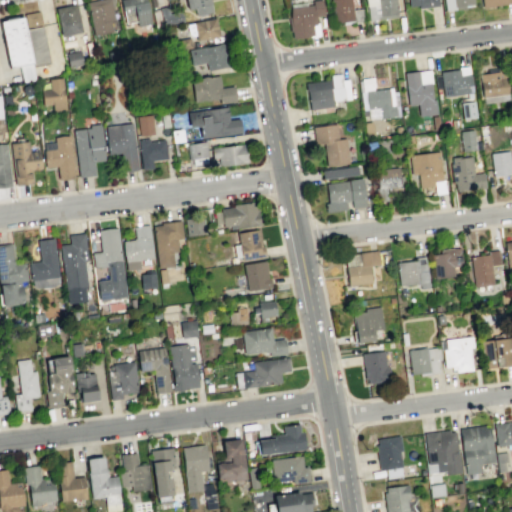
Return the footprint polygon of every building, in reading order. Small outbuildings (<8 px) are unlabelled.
[(94,0),(86,2),(93,35),(111,32),(109,21),(114,20),(108,0),(94,0)] [(119,0),(144,0),(149,23),(136,26),(135,21),(133,12),(122,14),(119,0)] [(184,0),(186,9),(193,8),(195,15),(210,12),(209,4),(210,4),(209,0),(184,0)] [(289,7),(293,38),(317,34),(315,16),(322,15),(320,0),(311,0),(311,4),(289,7)] [(330,0),(349,0),(352,20),(333,22),(330,0)] [(365,0),(395,0),(397,17),(368,21),(365,0)] [(407,0),(436,0),(437,6),(417,8),(417,5),(408,6),(407,0)] [(472,7),(471,0),(442,0),(444,9),(472,7)] [(480,0),(482,8),(511,2),(511,0),(480,0)] [(81,33),(75,6),(54,10),(60,38),(81,33)] [(158,7),(166,6),(167,13),(180,11),(182,22),(162,26),(158,7)] [(0,31),(0,21),(22,17),(31,64),(8,69),(0,31)] [(185,24),(187,33),(191,36),(195,35),(196,40),(218,36),(214,18),(192,22),(192,23),(185,24)] [(48,64),(41,28),(25,31),(32,67),(48,64)] [(175,40),(189,37),(191,47),(177,50),(175,40)] [(187,50),(190,65),(205,62),(207,70),(228,66),(222,42),(187,50)] [(81,64),(78,51),(65,54),(68,67),(81,64)] [(439,71),(457,69),(457,67),(467,65),(471,92),(442,96),(439,71)] [(478,74),(484,73),(483,67),(494,65),(495,69),(507,68),(510,93),(481,97),(478,74)] [(403,72),(417,70),(418,84),(429,83),(431,99),(434,99),(435,114),(418,116),(416,104),(407,104),(403,72)] [(304,83),(330,79),(329,74),(340,73),(341,79),(347,79),(350,99),(331,101),(332,106),(309,109),(304,83)] [(232,85),(234,101),(218,103),(218,98),(193,101),(190,79),(218,75),(219,87),(232,85)] [(47,79),(61,77),(65,110),(51,111),(51,104),(41,105),(40,89),(48,89),(47,79)] [(364,90),(372,89),(387,88),(389,106),(392,105),(394,116),(380,118),(379,107),(366,109),(364,90)] [(460,102),(462,119),(474,117),(473,101),(460,102)] [(186,112),(188,127),(198,126),(199,138),(240,132),(238,118),(228,119),(226,106),(186,112)] [(136,116),(150,114),(153,134),(139,136),(136,116)] [(311,126),(313,143),(322,142),(325,166),(348,163),(344,138),(337,139),(335,121),(325,122),(325,125),(311,126)] [(363,122),(370,121),(372,135),(364,136),(363,122)] [(103,126),(105,137),(105,139),(107,154),(118,153),(120,171),(137,169),(130,122),(103,126)] [(71,129),(88,127),(88,125),(98,123),(103,160),(92,161),(93,175),(78,177),(71,129)] [(170,130),(181,128),(183,141),(172,143),(170,130)] [(458,131),(472,129),(474,149),(460,151),(458,131)] [(42,150),(45,167),(53,166),(55,179),(73,178),(67,135),(53,137),(54,149),(42,150)] [(137,139),(141,169),(151,168),(150,160),(166,158),(163,139),(148,141),(148,138),(137,139)] [(8,143),(14,185),(32,183),(30,169),(40,168),(37,150),(28,151),(26,140),(8,143)] [(186,144),(188,159),(191,158),(192,165),(206,162),(205,156),(206,156),(204,140),(186,144)] [(210,148),(211,158),(216,157),(217,162),(211,163),(211,167),(247,162),(245,143),(210,148)] [(0,144),(5,144),(10,186),(0,187),(0,144)] [(489,153),(492,175),(509,173),(509,177),(511,176),(511,161),(509,161),(507,150),(489,153)] [(407,155),(438,151),(440,163),(439,163),(441,179),(442,179),(444,193),(434,194),(433,186),(418,188),(416,174),(410,174),(407,155)] [(450,157),(469,156),(472,173),(482,172),(484,188),(455,191),(455,188),(454,188),(453,182),(451,182),(449,163),(450,163),(450,157)] [(320,170),(321,179),(357,174),(355,166),(320,170)] [(397,166),(400,185),(376,189),(373,170),(397,166)] [(324,183),(360,178),(364,206),(351,207),(350,200),(344,201),(345,209),(324,212),(324,203),(327,202),(325,183),(324,183)] [(219,208),(222,226),(229,225),(229,229),(259,224),(255,201),(232,204),(232,206),(219,208)] [(183,218),(186,236),(204,233),(202,218),(192,220),(192,217),(183,218)] [(151,226),(160,225),(159,222),(179,220),(182,238),(175,238),(177,251),(171,252),(172,266),(157,268),(151,226)] [(121,240),(126,270),(139,268),(138,259),(152,257),(153,255),(149,225),(140,225),(130,227),(130,229),(133,228),(134,237),(132,238),(132,239),(121,240)] [(97,230),(106,228),(116,228),(125,297),(97,300),(95,281),(107,279),(105,266),(92,267),(91,253),(100,251),(97,230)] [(236,232),(240,259),(264,256),(262,246),(260,246),(258,229),(236,232)] [(67,235),(83,233),(86,260),(83,261),(86,288),(83,288),(85,301),(66,304),(58,245),(69,243),(67,235)] [(36,240),(38,260),(27,262),(29,280),(57,276),(52,238),(36,240)] [(503,242),(511,241),(511,265),(505,262),(503,242)] [(0,244),(0,298),(1,305),(23,303),(19,281),(26,280),(24,262),(12,264),(9,243),(0,244)] [(438,253),(437,250),(439,248),(459,247),(460,266),(452,266),(451,267),(452,276),(433,278),(430,254),(438,253)] [(344,266),(343,255),(376,250),(378,264),(368,265),(370,282),(347,285),(344,266)] [(488,254),(487,251),(497,250),(498,264),(491,265),(489,263),(488,254)] [(469,256),(488,254),(489,263),(491,284),(472,286),(469,256)] [(413,257),(413,260),(395,262),(398,286),(416,283),(417,285),(419,285),(419,288),(428,287),(424,256),(413,257)] [(242,264),(246,290),(270,287),(268,277),(267,277),(264,260),(242,264)] [(157,270),(164,268),(166,283),(159,283),(157,270)] [(139,273),(146,273),(146,270),(153,270),(155,287),(140,288),(139,273)] [(256,302),(257,306),(251,307),(252,314),(258,312),(259,322),(267,321),(266,316),(275,315),(272,300),(256,302)] [(97,305),(98,313),(106,312),(105,304),(97,305)] [(352,312),(363,311),(363,308),(378,306),(382,328),(372,329),(373,340),(355,342),(352,312)] [(227,311),(235,311),(235,307),(244,307),(245,323),(228,324),(227,311)] [(65,313),(76,311),(77,319),(66,320),(65,313)] [(178,322),(180,338),(196,336),(193,320),(178,322)] [(35,325),(36,336),(50,334),(49,325),(47,323),(35,325)] [(240,331),(269,327),(271,340),(282,338),(284,353),(268,355),(268,352),(263,352),(263,351),(243,353),(240,331)] [(443,339),(445,349),(441,349),(443,367),(450,366),(450,371),(471,369),(468,348),(472,347),(470,335),(443,339)] [(479,340),(508,337),(511,364),(483,367),(479,340)] [(70,344),(80,343),(81,355),(71,356),(70,344)] [(167,346),(186,343),(189,363),(194,363),(197,386),(181,388),(181,390),(175,391),(175,390),(171,390),(167,346)] [(136,350),(139,371),(151,370),(155,393),(168,391),(163,347),(136,350)] [(406,350),(425,347),(428,371),(410,374),(406,350)] [(361,353),(382,350),(385,381),(367,384),(366,379),(363,379),(361,353)] [(47,390),(45,375),(46,372),(44,359),(50,359),(50,358),(67,356),(72,390),(59,392),(61,405),(46,407),(43,391),(47,390)] [(240,371),(242,388),(280,383),(278,371),(288,371),(287,356),(251,361),(252,369),(240,371)] [(14,360),(18,393),(12,394),(15,411),(29,410),(28,397),(37,396),(34,371),(30,371),(28,358),(14,360)] [(106,371),(112,370),(111,364),(133,361),(136,391),(120,393),(121,398),(109,399),(106,371)] [(72,373),(81,372),(81,373),(86,372),(86,373),(92,373),(96,399),(79,402),(78,392),(75,392),(72,373)] [(0,414),(8,413),(5,395),(0,395),(0,414)] [(511,420),(492,424),(496,446),(511,443),(511,447),(511,420)] [(304,448),(302,431),(299,431),(297,423),(281,425),(282,433),(267,435),(268,438),(256,440),(258,455),(304,448)] [(458,428),(464,474),(480,472),(479,462),(493,461),(488,427),(484,428),(483,424),(458,428)] [(422,433),(448,429),(448,432),(454,431),(459,472),(444,474),(444,470),(436,471),(435,462),(426,464),(422,433)] [(375,439),(398,435),(401,450),(398,451),(400,466),(378,470),(374,444),(376,444),(375,439)] [(220,441),(239,438),(245,479),(216,483),(214,463),(229,461),(228,456),(222,457),(220,441)] [(179,447),(203,444),(206,470),(198,470),(201,489),(185,492),(179,447)] [(148,450),(171,447),(173,468),(168,469),(168,470),(163,471),(164,477),(169,477),(171,494),(154,497),(148,450)] [(119,453),(134,451),(136,465),(146,463),(149,488),(131,491),(130,485),(119,487),(117,471),(121,470),(119,453)] [(494,453),(505,451),(506,461),(503,462),(504,470),(496,472),(494,453)] [(266,459),(300,455),(301,467),(306,466),(307,481),(290,483),(290,479),(269,482),(266,459)] [(84,458),(103,456),(106,476),(115,475),(120,510),(104,511),(103,497),(90,498),(84,458)] [(57,462),(70,460),(72,477),(82,476),(85,498),(59,501),(54,462),(57,462)] [(22,467),(24,484),(27,484),(29,505),(54,501),(52,478),(39,479),(37,465),(22,467)] [(246,468),(254,466),(258,488),(249,489),(246,468)] [(0,508),(8,507),(22,505),(20,482),(7,483),(6,469),(0,469),(0,508)] [(204,509),(215,507),(212,482),(201,484),(204,509)] [(427,484),(442,483),(443,495),(429,497),(427,484)] [(384,487),(407,484),(408,499),(405,499),(406,511),(384,511),(382,492),(385,492),(384,487)] [(274,511),(272,495),(298,491),(298,493),(310,492),(312,506),(309,506),(309,511),(274,511)] [(186,498),(193,497),(194,508),(187,509),(186,498)]
